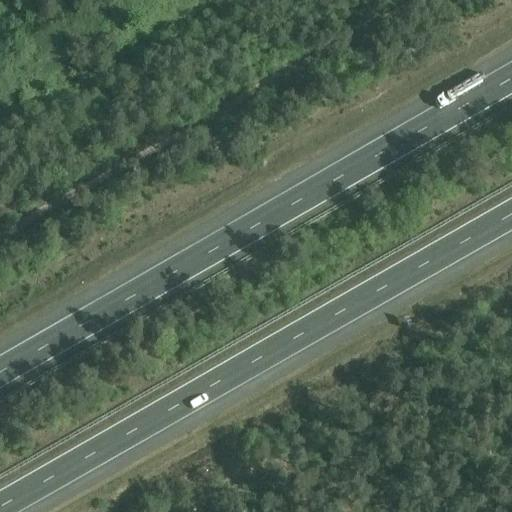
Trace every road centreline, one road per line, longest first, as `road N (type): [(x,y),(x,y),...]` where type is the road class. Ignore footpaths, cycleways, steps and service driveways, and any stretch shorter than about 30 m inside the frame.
road 1 (motorway): [(0,508),(511,215)]
road 2 (motorway): [(511,78),(0,371)]
road 3 (track): [(415,0),(0,239)]
